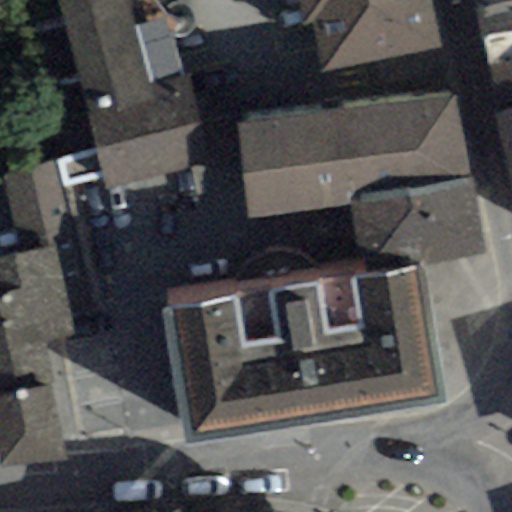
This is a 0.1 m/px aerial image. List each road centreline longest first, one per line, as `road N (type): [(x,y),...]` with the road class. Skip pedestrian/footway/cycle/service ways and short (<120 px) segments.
road 1 (residential): [(0,485),(324,465),(461,446),(502,455)]
road 2 (tertiary): [(511,252),(456,0)]
